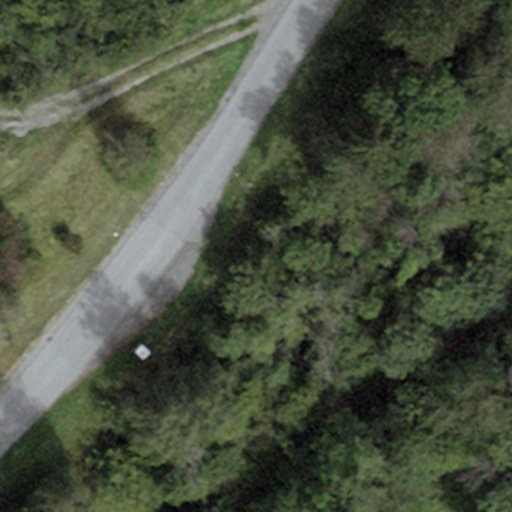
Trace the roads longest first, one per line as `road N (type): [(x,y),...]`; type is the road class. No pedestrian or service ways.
road 1 (unclassified): [(304,0),(132,251),(0,408)]
road 2 (track): [(0,111),(55,99),(206,30),(303,2)]
